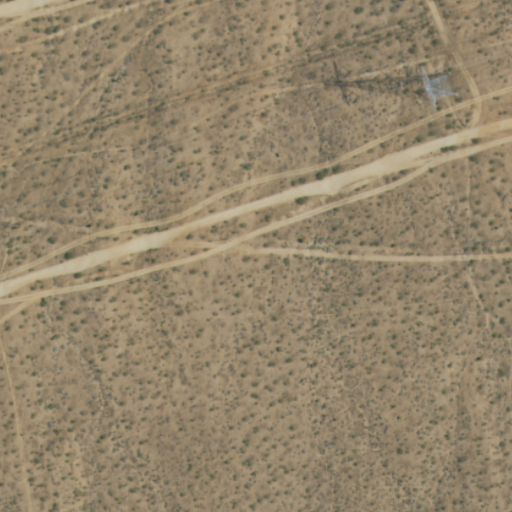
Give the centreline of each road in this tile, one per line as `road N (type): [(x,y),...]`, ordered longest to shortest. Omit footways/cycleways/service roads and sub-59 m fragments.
road 1 (track): [(511,113),(0,277)]
road 2 (track): [(511,248),(143,232)]
